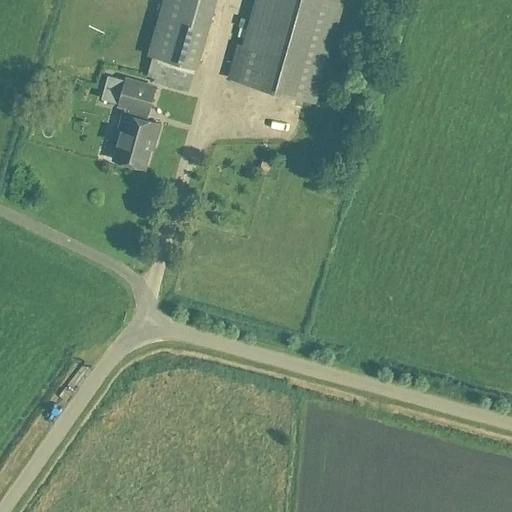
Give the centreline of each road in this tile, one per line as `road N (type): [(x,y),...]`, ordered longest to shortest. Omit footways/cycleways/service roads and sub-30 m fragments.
road 1 (unclassified): [(511,419),(169,329),(146,330)]
road 2 (unclassified): [(2,511),(113,352),(146,330)]
road 3 (unclassified): [(146,330),(143,292),(123,268),(0,208)]
